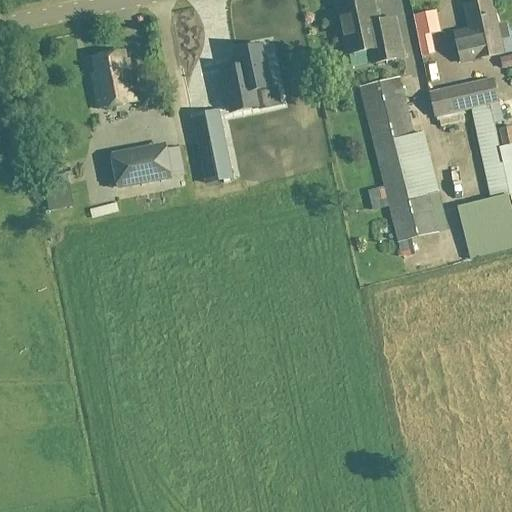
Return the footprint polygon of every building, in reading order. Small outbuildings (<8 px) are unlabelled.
[(371,0),(351,0),(336,3),(347,57),(369,52),(372,66),(402,60),(394,21),(376,25),(371,0)] [(502,53),(490,0),(485,0),(464,5),(469,29),(461,31),(467,60),(502,53)] [(434,32),(443,30),(438,7),(415,12),(425,56),(439,53),(434,32)] [(222,73),(223,79),(231,114),(257,109),(254,93),(271,89),(262,48),(234,54),(238,70),(222,73)] [(91,76),(97,111),(137,103),(131,72),(127,73),(123,52),(92,58),(95,75),(91,76)] [(422,134),(413,136),(398,79),(359,88),(384,189),(367,193),(371,213),(389,208),(397,244),(447,232),(438,193),(437,193),(422,134)] [(492,79),(439,90),(429,92),(434,115),(471,108),(490,104),(497,102),(492,79)] [(471,108),(490,201),(456,209),(469,261),(511,250),(511,216),(507,198),(509,198),(490,104),(471,108)] [(502,144),(511,139),(511,122),(496,129),(502,144)] [(220,128),(194,133),(205,185),(231,180),(220,128)] [(511,193),(511,192),(511,141),(500,144),(511,193)] [(28,148),(37,192),(64,186),(55,143),(28,148)] [(170,179),(165,152),(125,159),(130,187),(170,179)]
